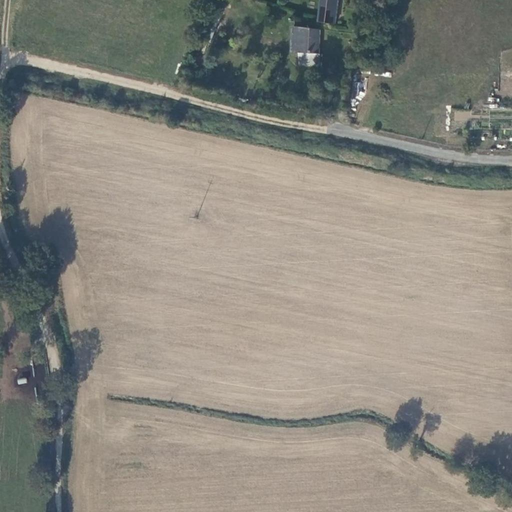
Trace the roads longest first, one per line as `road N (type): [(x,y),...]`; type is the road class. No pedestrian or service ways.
road 1 (unclassified): [(511,161),(6,52),(3,80)]
road 2 (unclassified): [(55,511),(51,336),(0,202)]
